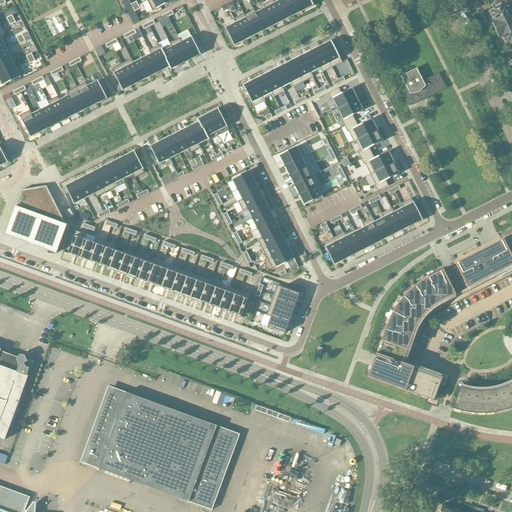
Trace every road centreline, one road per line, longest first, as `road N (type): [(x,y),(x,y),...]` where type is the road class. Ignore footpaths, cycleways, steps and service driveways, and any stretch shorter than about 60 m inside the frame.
road 1 (tertiary): [(369,511),(376,454),(346,413),(0,280)]
road 2 (residential): [(326,289),(297,348),(286,352),(0,247)]
road 3 (residential): [(191,0),(231,102),(326,289)]
road 4 (residential): [(444,229),(331,9)]
road 5 (residential): [(511,137),(440,0)]
road 6 (residential): [(326,289),(444,229)]
